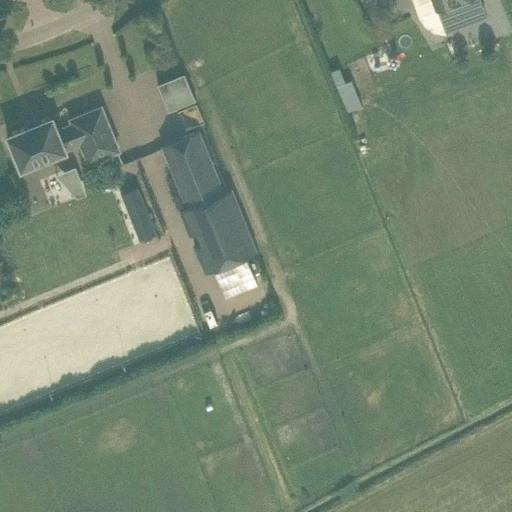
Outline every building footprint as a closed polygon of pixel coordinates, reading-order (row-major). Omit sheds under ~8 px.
[(460,0),(432,0),(436,9),(460,0)] [(168,107),(195,97),(184,69),(157,79),(168,107)] [(352,77),(340,81),(348,107),(360,104),(352,77)] [(7,133),(7,135),(8,135),(20,166),(21,167),(22,167),(22,166),(64,149),(66,149),(65,147),(80,141),(88,159),(87,159),(88,161),(90,160),(89,160),(116,149),(117,149),(118,149),(118,147),(117,147),(101,107),(101,105),(99,106),(72,117),(70,118),(71,119),(73,122),(57,128),(52,116),(52,115),(50,115),(50,116),(8,133),(7,133)] [(194,245),(204,271),(256,250),(231,187),(223,190),(198,129),(161,144),(186,205),(179,208),(189,234),(198,230),(202,241),(194,245)] [(46,201),(84,195),(79,166),(41,173),(46,201)] [(136,187),(122,193),(125,198),(138,193),(136,187)]
